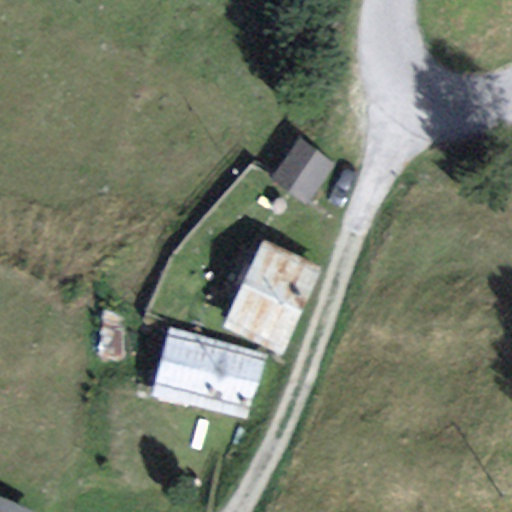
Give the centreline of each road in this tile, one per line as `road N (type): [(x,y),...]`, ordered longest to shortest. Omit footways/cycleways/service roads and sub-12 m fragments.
road 1 (track): [(410,94),(244,511)]
road 2 (unclassified): [(387,0),(383,51),(400,87),(441,104),(473,105),(511,91)]
